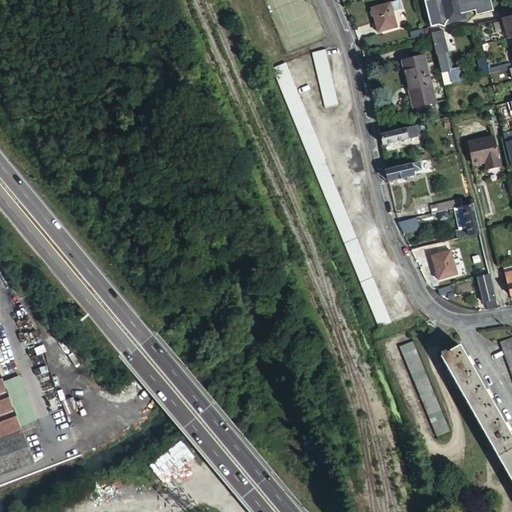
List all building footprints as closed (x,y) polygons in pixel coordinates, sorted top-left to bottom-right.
[(403,9),(401,0),(371,8),(377,32),(396,26),(393,12),(403,9)] [(440,0),(446,23),(466,17),(464,12),(476,9),(477,14),(494,10),(491,0),(440,0)] [(511,36),(511,16),(502,19),(507,38),(511,36)] [(443,30),(431,33),(441,73),(444,85),(462,81),(459,69),(449,71),(445,53),(448,53),(443,30)] [(310,59),(314,70),(320,91),(326,111),(339,107),(327,67),(325,60),(324,54),(310,59)] [(434,100),(432,92),(429,76),(424,54),(416,55),(402,58),(412,105),(429,102),(434,100)] [(482,76),(489,75),(489,74),(488,67),(487,63),(486,61),(479,62),(482,76)] [(395,320),(319,147),(296,95),(287,75),(286,71),(273,78),(305,149),(383,325),(395,320)] [(380,134),(382,143),(382,144),(417,134),(417,133),(420,132),(419,129),(417,129),(415,125),(380,134)] [(511,130),(503,132),(505,141),(511,138),(511,130)] [(485,164),(499,161),(493,134),(466,141),(472,162),(484,160),(485,164)] [(428,159),(420,161),(422,168),(429,166),(428,159)] [(420,161),(386,169),(388,179),(412,173),(411,171),(422,168),(420,161)] [(453,208),(462,206),(460,200),(415,210),(416,217),(453,208)] [(478,230),(472,204),(462,206),(453,208),(458,231),(455,232),(457,238),(478,233),(478,230)] [(448,217),(447,211),(436,214),(438,220),(448,217)] [(412,218),(397,221),(402,230),(414,227),(412,218)] [(455,274),(449,250),(430,255),(437,280),(455,274)] [(488,275),(486,267),(474,270),(476,278),(488,275)] [(487,309),(496,308),(488,275),(476,278),(482,303),(485,302),(487,309)] [(452,293),(450,286),(438,289),(440,296),(452,293)] [(511,339),(500,344),(511,377),(511,339)] [(449,432),(412,343),(400,348),(437,437),(449,432)] [(466,359),(459,346),(445,353),(444,351),(440,353),(442,356),(440,357),(511,483),(511,439),(508,432),(511,431),(506,425),(505,426),(489,399),(491,398),(487,392),(485,393),(470,366),(472,364),(468,359),(466,359)] [(0,376),(0,474),(33,462),(19,427),(9,401),(0,376)] [(25,395),(9,401),(19,427),(35,421),(25,395)] [(180,438),(152,462),(162,473),(172,464),(176,469),(194,454),(180,438)]
